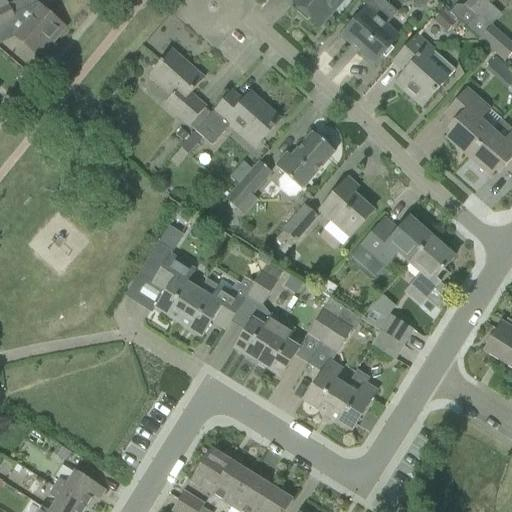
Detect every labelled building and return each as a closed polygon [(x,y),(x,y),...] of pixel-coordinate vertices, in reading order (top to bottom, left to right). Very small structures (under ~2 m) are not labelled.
[(0,27),(16,20),(14,16),(20,14),(38,5),(36,0),(20,0),(0,10),(0,27)] [(309,20),(319,28),(333,13),(329,9),(336,0),(297,0),(293,6),(298,10),(296,13),(307,22),(309,20)] [(341,37),(374,66),(399,39),(385,27),(398,13),(383,0),(382,2),(380,0),(365,0),(356,11),(361,15),(341,37)] [(470,0),(464,7),(476,18),(491,0),(470,0)] [(16,38),(39,58),(63,29),(41,9),(16,38)] [(441,12),(432,22),(447,35),(456,24),(441,12)] [(479,40),(504,63),(511,53),(511,45),(491,27),(479,40)] [(395,85),(422,108),(447,81),(427,63),(434,54),(416,38),(392,63),(405,74),(395,85)] [(191,126),(196,132),(197,132),(211,115),(190,96),(203,81),(170,52),(149,76),(172,97),(163,106),(188,129),(191,126)] [(484,71),(493,78),(504,66),(496,58),(484,71)] [(446,140),(468,160),(492,132),(480,121),(489,111),(466,91),(448,110),(459,119),(449,131),(452,134),(446,140)] [(197,132),(196,133),(203,139),(212,147),(230,127),(255,150),(266,136),(280,122),(250,95),(242,104),(231,93),(217,109),(211,115),(197,132)] [(468,160),(490,179),(496,172),(499,175),(509,164),(511,166),(511,131),(501,122),(492,132),(468,160)] [(176,137),(183,143),(189,136),(182,130),(176,137)] [(288,197),(296,197),(334,154),(312,134),(291,158),(287,154),(275,168),(284,176),(280,181),(280,190),(288,197)] [(182,149),(171,162),(177,168),(189,155),(182,149)] [(230,178),(239,185),(240,186),(253,172),(243,163),(230,178)] [(226,200),(239,211),(271,174),(260,164),(253,172),(240,186),(239,185),(226,200)] [(166,177),(158,178),(159,186),(167,185),(166,177)] [(320,213),(350,239),(372,213),(352,195),(357,190),(347,181),(320,213)] [(286,242),(291,247),(316,218),(304,208),(275,241),(282,246),(286,242)] [(216,215),(210,222),(217,228),(223,221),(216,215)] [(358,250),(381,272),(396,255),(408,266),(431,239),(409,220),(393,238),(380,225),(358,250)] [(431,239),(408,266),(420,276),(414,283),(418,286),(409,296),(421,306),(426,300),(437,310),(439,309),(445,301),(451,295),(441,286),(435,281),(444,270),(454,259),(431,239)] [(155,309),(178,324),(200,290),(188,283),(196,271),(171,255),(173,253),(158,244),(138,276),(152,285),(156,280),(168,288),(155,309)] [(252,272),(260,276),(268,264),(260,260),(252,272)] [(247,298),(262,307),(283,272),(269,263),(268,264),(260,276),(247,298)] [(200,290),(178,324),(202,339),(212,323),(216,317),(229,326),(236,315),(245,301),(220,285),(212,298),(200,290)] [(293,298),(286,308),(290,311),(297,301),(293,298)] [(308,336),(321,345),(344,309),(330,300),(308,336)] [(381,333),(403,347),(412,332),(372,307),(361,320),(361,319),(360,320),(361,321),(381,333)] [(321,345),(336,354),(349,332),(353,334),(361,321),(360,320),(361,319),(344,309),(321,345)] [(233,350),(257,364),(282,324),(270,317),(263,329),(251,321),(233,350)] [(500,323),(482,352),(502,365),(511,349),(511,323),(507,320),(504,326),(500,323)] [(257,364),(281,379),(298,351),(288,344),(295,332),(282,324),(257,364)] [(372,347),(394,361),(403,347),(381,333),(372,347)] [(511,349),(502,365),(511,370),(511,349)] [(304,403),(327,418),(345,389),(335,382),(341,372),(328,364),(304,403)] [(327,418),(351,433),(376,393),(365,386),(370,380),(356,371),(345,389),(327,418)] [(367,414),(358,428),(369,434),(378,421),(367,414)] [(32,432),(27,440),(42,449),(46,441),(32,432)] [(57,447),(53,454),(66,463),(71,455),(57,447)] [(210,496),(211,496),(234,459),(225,453),(222,458),(210,450),(190,483),(210,496)] [(211,496),(231,509),(252,476),(240,469),(243,464),(234,459),(211,496)] [(53,489),(87,509),(94,498),(99,501),(105,491),(75,473),(68,484),(59,479),(53,489)] [(231,509),(235,511),(257,511),(275,484),(266,478),(263,483),(252,476),(231,509)] [(286,511),(293,502),(281,495),(284,490),(275,484),(257,511),(286,511)] [(49,511),(85,511),(87,509),(53,489),(47,498),(55,503),(49,511)] [(171,511),(200,511),(204,506),(183,493),(171,511)]
